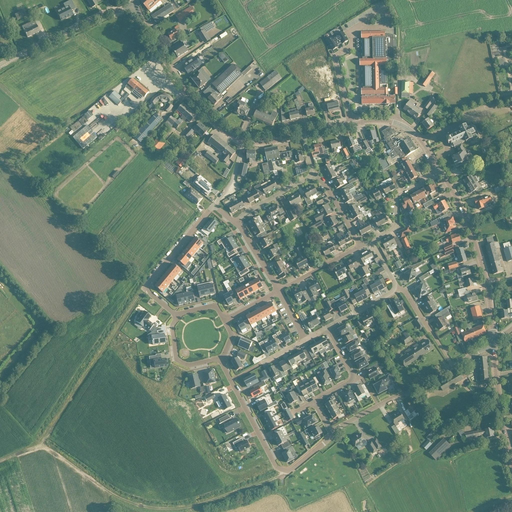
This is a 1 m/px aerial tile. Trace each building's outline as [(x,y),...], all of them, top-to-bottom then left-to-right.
[(65,8),(57,12),(61,21),(73,15),(71,11),(75,8),(71,0),(63,4),(65,8)] [(101,0),(86,0),(92,8),(103,1),(101,0)] [(156,5),(152,0),(143,0),(141,2),(149,11),(156,5)] [(19,13),(15,15),(17,20),(26,16),(24,11),(21,12),(21,11),(25,9),(22,2),(16,5),(19,13)] [(28,10),(31,15),(44,9),(42,4),(28,10)] [(171,4),(164,8),(168,15),(175,11),(171,4)] [(190,7),(176,15),(177,18),(179,21),(194,13),(190,7)] [(164,8),(155,13),(151,16),(156,23),(168,15),(164,8)] [(24,31),(25,33),(27,37),(40,31),(36,25),(24,31)] [(179,28),(172,32),(168,34),(171,40),(179,36),(177,32),(181,31),(179,28)] [(230,29),(216,39),(219,43),(224,40),(225,40),(233,34),(230,29)] [(198,34),(201,38),(207,35),(204,30),(198,34)] [(362,97),(362,100),(362,105),(384,104),(384,88),(380,88),(380,85),(387,85),(387,68),(380,69),(380,65),(387,65),(387,59),(394,59),(394,50),(393,37),(393,35),(385,35),(385,31),(361,32),(362,32),(362,38),(361,38),(362,38),(362,40),(361,40),(362,57),(363,59),(360,59),(360,60),(361,60),(361,65),(360,65),(360,66),(363,66),(363,67),(362,67),(362,87),(363,87),(363,89),(361,89),(362,89),(363,97),(362,97)] [(343,32),(335,37),(339,43),(342,42),(343,44),(348,40),(343,32)] [(339,43),(335,37),(328,42),(333,50),(338,47),(337,45),(339,43)] [(183,42),(172,49),(178,58),(188,51),(183,42)] [(219,56),(225,63),(229,60),(223,53),(219,56)] [(197,56),(183,66),(188,73),(202,64),(197,56)] [(212,84),(212,85),(204,93),(209,98),(214,94),(218,90),(221,94),(241,74),(233,65),(212,84)] [(200,73),(192,79),(200,88),(207,82),(203,77),(206,74),(202,69),(198,72),(200,73)] [(430,70),(425,76),(430,80),(435,74),(430,70)] [(265,79),(260,83),(266,91),(282,78),(276,71),(265,79)] [(126,87),(124,90),(129,95),(131,92),(134,89),(139,84),(133,78),(129,82),(128,84),(128,83),(125,86),(126,87)] [(401,97),(406,98),(410,98),(410,94),(412,94),(413,83),(402,82),(401,97)] [(139,84),(134,89),(138,92),(141,94),(144,97),(146,96),(149,92),(139,84)] [(337,85),(323,88),(329,113),(340,110),(337,100),(331,102),(328,94),(335,92),(337,100),(341,99),(338,89),(337,85)] [(384,88),(384,104),(384,105),(386,106),(388,106),(389,105),(390,104),(395,104),(395,96),(387,97),(387,95),(388,95),(388,88),(384,88)] [(220,100),(223,97),(220,94),(221,94),(218,90),(214,94),(209,98),(208,99),(215,105),(220,100)] [(115,91),(109,97),(119,106),(122,102),(119,99),(121,97),(115,91)] [(151,101),(150,103),(154,105),(155,104),(156,103),(157,102),(158,101),(159,100),(161,100),(161,101),(161,102),(162,102),(163,103),(164,103),(165,103),(166,102),(167,102),(168,102),(168,103),(171,102),(171,101),(172,100),(173,101),(173,100),(172,99),(171,98),(170,97),(169,96),(168,95),(167,95),(165,95),(164,94),(162,95),(160,95),(159,95),(157,96),(156,97),(154,98),(153,99),(152,100),(151,101)] [(128,95),(123,101),(127,105),(133,99),(128,95)] [(300,95),(296,96),(297,99),(300,107),(305,105),(300,95)] [(432,96),(424,107),(427,109),(435,99),(432,96)] [(239,100),(239,101),(233,112),(240,115),(241,114),(243,116),(246,117),(250,109),(244,107),(245,104),(245,103),(239,100)] [(410,100),(407,105),(404,109),(410,114),(415,108),(415,107),(412,105),(414,103),(410,100)] [(183,103),(180,107),(177,110),(183,115),(183,116),(189,109),(183,103)] [(306,110),(306,111),(307,116),(315,114),(312,103),(308,104),(309,109),(306,110)] [(433,104),(425,114),(429,116),(437,107),(433,104)] [(415,108),(410,114),(416,119),(421,112),(419,111),(420,109),(416,106),(415,107),(415,108)] [(183,116),(183,115),(181,118),(185,121),(187,119),(190,122),(197,115),(189,109),(183,116)] [(291,120),(289,114),(286,115),(284,109),(281,110),(282,122),(291,120)] [(297,109),(289,111),(289,114),(291,120),(300,118),(298,112),(297,109)] [(257,110),(255,113),(253,118),(272,126),(276,118),(275,118),(278,114),(273,111),(270,116),(257,110)] [(156,114),(135,137),(141,142),(162,119),(156,114)] [(167,121),(173,126),(178,121),(172,116),(167,121)] [(178,121),(173,126),(176,128),(183,121),(180,118),(178,121)] [(428,119),(426,120),(422,123),(427,130),(438,122),(436,120),(432,123),(428,119)] [(200,123),(197,127),(194,130),(196,132),(197,131),(202,136),(208,130),(200,123)] [(457,147),(459,153),(464,150),(461,144),(465,141),(466,142),(467,141),(468,142),(471,140),(471,139),(472,139),(473,140),(479,137),(476,132),(475,132),(476,130),(475,128),(472,126),(470,123),(466,125),(465,123),(462,124),(463,125),(461,126),(461,127),(460,128),(460,127),(459,128),(459,129),(456,130),(452,132),(452,131),(452,132),(448,134),(448,133),(448,134),(446,135),(446,136),(447,138),(448,138),(449,139),(447,140),(449,144),(450,143),(451,144),(450,146),(451,147),(452,147),(454,147),(455,147),(455,148),(457,147)] [(484,124),(479,126),(479,127),(481,132),(490,128),(489,126),(485,128),(484,124)] [(381,132),(384,136),(385,137),(383,138),(387,144),(390,148),(390,149),(391,150),(390,150),(391,151),(388,153),(389,156),(389,157),(385,159),(390,166),(397,162),(417,149),(409,137),(407,136),(405,137),(402,133),(398,135),(396,132),(394,134),(390,127),(381,132)] [(185,134),(183,137),(188,142),(193,136),(191,134),(193,131),(190,129),(185,134)] [(376,136),(374,131),(371,132),(371,131),(368,132),(368,133),(367,133),(369,140),(366,141),(370,148),(371,150),(373,149),(372,145),(371,144),(370,141),(374,140),(374,143),(379,141),(378,138),(377,139),(376,136)] [(211,139),(208,142),(212,144),(218,149),(222,153),(225,156),(222,160),(226,163),(230,159),(236,152),(214,135),(211,139)] [(160,136),(149,147),(156,153),(166,142),(160,136)] [(352,138),(347,140),(349,145),(353,154),(357,153),(358,152),(358,151),(361,150),(360,146),(359,146),(358,145),(356,140),(354,141),(352,138)] [(330,142),(332,147),(332,149),(333,153),(336,152),(335,148),(341,147),(340,140),(330,142)] [(370,148),(366,141),(361,143),(365,151),(370,148)] [(325,155),(323,150),(325,149),(325,147),(322,147),(321,144),(314,146),(315,149),(311,150),(313,157),(323,155),(325,155)] [(265,150),(266,155),(268,163),(270,172),(274,170),(272,162),(275,161),(280,160),(279,154),(277,147),(265,150)] [(346,148),(342,150),(345,157),(347,159),(352,156),(351,154),(349,155),(346,148)] [(464,150),(459,153),(460,154),(452,157),(455,163),(454,165),(455,167),(457,168),(468,163),(470,162),(468,157),(465,151),(464,150)] [(205,155),(207,157),(213,161),(216,163),(219,159),(208,151),(205,155)] [(247,151),(247,156),(247,159),(247,164),(252,163),(252,161),(256,161),(256,159),(256,151),(247,151)] [(294,153),(295,158),(296,160),(294,160),(294,163),(296,163),(304,161),(301,151),(294,153)] [(182,155),(176,163),(180,167),(187,159),(182,155)] [(405,158),(397,162),(400,168),(403,167),(404,168),(400,170),(401,172),(412,166),(409,161),(408,161),(405,158)] [(248,165),(241,163),(238,175),(246,177),(248,165)] [(322,168),(326,174),(333,170),(330,164),(322,168)] [(389,168),(394,176),(398,174),(393,166),(389,168)] [(412,166),(401,172),(402,174),(406,172),(407,175),(415,171),(412,166)] [(215,183),(218,185),(221,181),(219,179),(221,176),(211,167),(208,171),(210,172),(206,177),(215,184),(215,183)] [(333,170),(326,174),(329,180),(337,176),(333,170)] [(407,175),(402,179),(402,180),(405,179),(406,180),(409,178),(412,183),(417,181),(415,178),(417,177),(415,171),(407,175)] [(200,180),(195,185),(199,189),(201,187),(204,190),(203,192),(208,196),(211,191),(212,189),(210,187),(212,185),(200,175),(198,178),(200,180)] [(336,189),(340,187),(344,185),(343,182),(344,181),(343,181),(345,180),(343,175),(337,178),(339,180),(333,183),(336,189)] [(471,176),(464,180),(469,189),(478,184),(477,182),(478,181),(475,176),(472,178),(471,176)] [(392,181),(387,184),(391,191),(396,189),(394,185),(397,184),(394,179),(393,178),(391,179),(392,181)] [(270,180),(267,182),(272,191),(278,187),(274,180),(271,182),(270,180)] [(378,186),(379,188),(381,192),(384,191),(386,194),(391,191),(387,184),(385,180),(381,182),(382,184),(378,186)] [(267,182),(261,185),(261,186),(262,187),(261,187),(263,190),(264,191),(265,194),(272,191),(267,182)] [(340,193),(343,198),(351,194),(349,191),(354,188),(352,183),(346,187),(347,189),(340,193)] [(469,189),(468,190),(471,193),(478,189),(480,187),(478,184),(469,189)] [(313,185),(308,188),(313,196),(316,195),(317,197),(321,195),(319,192),(317,193),(313,185)] [(426,189),(424,190),(428,196),(429,194),(430,195),(431,194),(434,193),(436,192),(435,190),(437,189),(435,185),(432,186),(432,185),(431,186),(427,188),(426,189)] [(494,189),(496,193),(504,190),(502,185),(494,189)] [(191,188),(185,195),(190,200),(192,201),(193,201),(197,205),(202,198),(196,193),(191,188)] [(305,200),(307,204),(308,206),(312,204),(309,198),(313,196),(308,188),(303,191),(307,198),(305,200)] [(374,190),(369,192),(370,196),(373,195),(376,201),(382,197),(378,189),(374,191),(374,190)] [(424,189),(419,191),(423,199),(428,196),(424,190),(424,189)] [(256,190),(251,193),(255,201),(260,198),(256,190)] [(419,191),(415,194),(419,201),(423,199),(419,191)] [(351,194),(343,198),(345,203),(353,199),(354,202),(358,200),(363,197),(361,194),(358,195),(358,194),(356,195),(354,192),(351,194)] [(246,196),(247,199),(250,203),(255,201),(251,193),(246,196)] [(292,208),(296,206),(295,205),(302,202),(298,194),(288,199),(292,208)] [(415,194),(410,196),(413,201),(414,204),(419,201),(415,194)] [(490,196),(479,199),(475,201),(476,205),(477,204),(479,210),(484,208),(483,204),(492,201),(490,196)] [(404,210),(405,209),(406,212),(408,210),(408,211),(414,208),(408,197),(403,200),(404,202),(401,204),(404,210)] [(241,199),(234,202),(238,210),(244,206),(241,199)] [(433,199),(423,205),(425,208),(432,205),(432,206),(434,205),(434,204),(435,203),(433,199)] [(449,209),(445,201),(440,203),(438,204),(437,203),(432,206),(435,210),(435,209),(438,215),(449,209)] [(228,206),(229,209),(232,213),(238,210),(234,202),(228,206)] [(348,209),(351,214),(359,210),(358,207),(360,206),(358,203),(348,209)] [(277,204),(271,207),(276,216),(279,214),(281,217),(285,214),(281,206),(282,208),(279,209),(277,204)] [(316,222),(320,220),(327,216),(332,214),(330,211),(331,210),(328,204),(323,206),(319,209),(321,213),(314,217),(316,222)] [(268,213),(265,214),(265,215),(267,218),(269,222),(270,223),(274,220),(273,217),(276,216),(271,207),(266,210),(268,213)] [(359,210),(351,214),(354,219),(363,214),(366,212),(363,207),(359,210)] [(287,212),(291,221),(298,218),(293,209),(287,212)] [(249,225),(253,231),(264,225),(263,222),(259,224),(258,221),(259,221),(257,218),(265,213),(264,213),(257,217),(251,220),(252,224),(249,225)] [(379,213),(377,214),(383,225),(389,222),(385,215),(381,217),(379,213)] [(377,214),(375,215),(378,219),(374,221),(378,228),(383,225),(377,214)] [(335,217),(330,219),(323,223),(325,226),(328,224),(330,228),(338,223),(335,217)] [(440,218),(431,222),(432,226),(441,222),(443,227),(444,227),(446,232),(451,231),(450,229),(455,228),(454,223),(455,223),(454,222),(455,221),(454,219),(453,219),(453,218),(445,220),(441,221),(440,218)] [(218,223),(212,219),(202,231),(207,236),(210,232),(209,232),(213,226),(214,227),(218,223)] [(320,220),(316,222),(308,227),(310,231),(322,224),(320,220)] [(363,220),(361,221),(367,232),(372,229),(369,223),(365,225),(363,220)] [(367,232),(361,221),(359,223),(361,227),(358,229),(362,235),(367,232)] [(264,225),(253,231),(256,237),(261,234),(263,237),(265,236),(266,235),(264,231),(264,232),(262,229),(265,227),(264,225)] [(401,238),(412,232),(409,227),(398,232),(401,238)] [(273,231),(266,235),(265,236),(266,239),(259,243),(263,249),(272,244),(271,241),(276,238),(273,231)] [(342,232),(340,233),(346,244),(351,241),(349,237),(351,236),(350,233),(344,236),(342,232)] [(340,233),(337,235),(339,239),(337,240),(341,247),(346,244),(340,233)] [(451,237),(441,240),(442,242),(443,243),(447,242),(452,241),(453,243),(460,241),(459,235),(456,236),(456,234),(451,236),(451,237)] [(392,236),(387,239),(391,247),(393,245),(394,247),(397,246),(392,236)] [(196,237),(192,242),(200,248),(203,244),(205,245),(207,243),(206,242),(202,239),(200,237),(198,239),(197,239),(196,237)] [(225,249),(227,248),(235,242),(232,237),(228,240),(226,237),(217,242),(219,245),(222,244),(225,249)] [(391,247),(387,239),(381,241),(386,249),(391,247)] [(327,241),(325,242),(331,253),(336,250),(333,245),(336,244),(334,241),(333,240),(331,241),(328,243),(327,241)] [(192,242),(188,246),(196,253),(200,248),(192,242)] [(227,248),(230,253),(227,254),(229,258),(238,253),(236,249),(238,248),(235,242),(227,248)] [(322,249),(321,248),(317,250),(320,255),(324,253),(325,256),(331,253),(325,242),(323,243),(325,248),(322,249)] [(444,251),(444,252),(452,248),(453,248),(451,243),(443,247),(445,251),(444,251)] [(485,245),(489,259),(498,257),(494,243),(485,245)] [(270,260),(274,258),(277,256),(277,255),(280,254),(280,253),(279,251),(275,245),(272,247),(273,250),(266,254),(270,260)] [(188,246),(185,251),(192,257),(196,253),(188,246)] [(511,246),(503,249),(505,255),(511,252),(511,246)] [(300,248),(295,250),(299,258),(295,261),(300,270),(306,266),(309,264),(309,265),(304,255),(300,248)] [(457,253),(454,254),(455,258),(458,257),(465,255),(463,248),(458,250),(456,250),(457,253)] [(370,250),(364,253),(369,261),(371,260),(372,262),(375,260),(377,264),(380,262),(376,255),(373,256),(370,250)] [(185,251),(181,255),(189,262),(192,257),(185,251)] [(359,256),(362,260),(365,266),(367,264),(366,262),(369,261),(364,253),(359,256)] [(181,255),(177,260),(185,266),(189,262),(181,255)] [(235,262),(238,267),(247,261),(243,256),(241,258),(239,255),(230,260),(232,263),(235,262)] [(465,255),(458,257),(459,261),(460,263),(462,263),(467,261),(465,255)] [(498,257),(489,259),(493,275),(502,272),(498,257)] [(275,266),(274,266),(276,270),(284,266),(282,261),(281,261),(279,259),(277,260),(279,262),(275,265),(275,266)] [(347,263),(349,267),(351,270),(355,268),(355,269),(358,267),(354,259),(347,263)] [(247,261),(238,267),(241,272),(239,274),(241,277),(249,272),(248,269),(250,267),(247,261)] [(456,262),(448,264),(449,270),(455,268),(458,267),(457,264),(456,262)] [(417,276),(413,271),(422,265),(420,263),(411,267),(411,266),(404,268),(407,272),(405,274),(407,277),(406,278),(408,281),(409,280),(409,281),(417,276)] [(174,264),(170,269),(178,275),(181,270),(174,264)] [(333,270),(336,274),(338,278),(346,273),(342,265),(333,270)] [(284,266),(276,270),(277,270),(276,271),(277,274),(278,273),(278,274),(279,273),(280,275),(281,274),(283,278),(291,274),(288,268),(286,269),(284,266)] [(366,267),(362,268),(366,275),(368,277),(371,276),(370,274),(366,267)] [(469,268),(462,270),(462,269),(457,270),(458,273),(457,274),(459,280),(460,279),(464,278),(463,277),(471,274),(469,268)] [(170,269),(166,273),(174,279),(178,275),(170,269)] [(350,272),(346,274),(351,283),(354,281),(350,272)] [(166,273),(163,277),(170,284),(174,279),(166,273)] [(380,281),(375,284),(379,291),(384,289),(382,284),(385,283),(381,275),(378,277),(380,281)] [(163,277),(159,282),(167,288),(170,284),(163,277)] [(258,279),(254,281),(258,290),(263,287),(258,279)] [(472,279),(467,280),(466,280),(466,281),(458,282),(459,286),(467,284),(468,288),(473,286),(472,279)] [(254,281),(249,284),(254,292),(258,290),(254,281)] [(310,290),(306,292),(310,299),(311,300),(313,304),(315,303),(313,299),(312,299),(311,298),(316,295),(314,292),(320,289),(316,281),(309,284),(308,284),(307,284),(310,290)] [(364,290),(359,293),(363,300),(368,298),(369,297),(368,297),(366,293),(369,291),(367,288),(363,281),(360,282),(364,290)] [(159,282),(155,286),(163,293),(167,288),(159,282)] [(424,284),(423,282),(418,285),(420,287),(416,289),(417,292),(416,293),(420,298),(424,296),(423,295),(428,292),(425,288),(428,287),(425,283),(424,284)] [(249,284),(245,286),(249,295),(254,292),(249,284)] [(370,287),(372,290),(374,295),(375,294),(379,291),(375,284),(370,287)] [(245,286),(240,288),(245,297),(249,295),(245,286)] [(234,303),(231,296),(233,294),(230,288),(227,290),(228,292),(223,295),(229,306),(234,303)] [(240,288),(236,291),(238,296),(240,300),(245,297),(240,288)] [(293,292),(295,296),(298,301),(301,299),(303,302),(310,299),(306,292),(303,294),(299,288),(293,292)] [(186,291),(187,293),(189,302),(195,301),(192,289),(186,291)] [(354,296),(350,298),(353,305),(358,302),(358,303),(359,303),(363,300),(359,293),(354,296)] [(475,293),(471,294),(466,295),(468,302),(477,300),(475,293)] [(184,304),(182,294),(176,295),(179,305),(184,304)] [(431,296),(429,297),(424,300),(427,304),(424,305),(430,314),(438,309),(432,300),(433,300),(431,296)] [(326,303),(325,303),(330,311),(334,309),(333,309),(334,309),(330,302),(328,299),(325,301),(326,303)] [(334,300),(330,302),(334,309),(338,307),(341,313),(348,309),(344,301),(340,303),(338,300),(335,302),(334,300)] [(393,309),(390,311),(394,318),(397,317),(396,314),(404,310),(398,300),(390,304),(393,309)] [(272,303),(266,306),(271,314),(276,312),(272,303)] [(266,306),(261,308),(266,317),(271,314),(266,306)] [(479,306),(471,309),(474,321),(482,318),(479,306)] [(261,308),(256,311),(261,320),(266,317),(261,308)] [(443,317),(435,322),(437,324),(436,325),(440,330),(447,325),(445,322),(446,321),(444,319),(451,315),(446,308),(440,312),(443,317)] [(323,316),(323,317),(325,320),(326,321),(332,318),(330,313),(328,310),(321,313),(323,316)] [(511,313),(508,314),(508,310),(500,311),(501,319),(511,317),(511,313)] [(136,321),(143,327),(143,326),(149,330),(149,331),(154,325),(154,324),(153,325),(148,320),(151,317),(151,316),(144,311),(141,314),(139,313),(137,317),(139,318),(136,321)] [(256,311),(251,314),(256,323),(261,320),(256,311)] [(301,314),(300,311),(297,313),(299,316),(304,326),(308,324),(311,329),(312,328),(320,323),(317,317),(314,318),(313,317),(308,320),(303,313),(301,314)] [(251,314),(246,317),(251,325),(256,323),(251,314)] [(362,320),(365,326),(374,321),(371,315),(362,320)] [(418,318),(415,320),(414,321),(420,330),(424,327),(418,318)] [(247,320),(244,322),(242,319),(236,322),(241,331),(246,328),(248,331),(252,329),(247,320)] [(461,334),(463,338),(465,342),(476,337),(472,329),(470,323),(467,325),(469,330),(461,334)] [(348,329),(346,325),(338,330),(338,331),(337,331),(339,334),(340,334),(341,336),(346,334),(353,330),(351,327),(348,329)] [(483,325),(472,329),(476,337),(486,333),(483,325)] [(353,330),(346,334),(348,336),(343,339),(343,340),(342,341),(344,344),(345,343),(346,344),(354,339),(353,336),(355,335),(353,330)] [(287,332),(282,335),(280,331),(276,333),(282,343),(285,341),(286,344),(292,341),(287,332)] [(406,332),(403,334),(405,336),(409,342),(412,339),(406,332)] [(161,334),(150,336),(151,345),(163,343),(161,334)] [(269,342),(274,350),(279,348),(277,345),(281,343),(276,334),(272,336),(274,339),(269,342)] [(252,343),(241,338),(238,346),(249,351),(252,343)] [(325,338),(320,341),(324,349),(329,347),(331,350),(334,349),(331,343),(329,344),(325,338)] [(352,343),(350,345),(347,346),(347,348),(346,348),(348,351),(349,351),(350,352),(355,349),(359,347),(357,344),(360,342),(358,339),(351,342),(352,343)] [(420,342),(417,344),(419,345),(425,354),(433,348),(428,340),(422,344),(420,342)] [(320,341),(315,344),(319,352),(324,349),(320,341)] [(269,353),(274,350),(269,342),(264,345),(263,342),(259,344),(264,353),(267,351),(269,353)] [(146,344),(139,344),(139,354),(147,353),(146,344)] [(315,344),(310,347),(311,349),(308,351),(313,359),(316,358),(314,355),(319,352),(315,344)] [(406,355),(400,359),(405,367),(425,354),(419,345),(417,344),(404,352),(406,355)] [(362,346),(359,347),(355,349),(357,352),(351,354),(352,356),(351,356),(353,359),(354,359),(354,360),(358,358),(363,355),(361,352),(364,350),(362,346)] [(303,350),(298,353),(302,361),(307,359),(309,361),(311,360),(308,354),(306,356),(303,350)] [(237,359),(232,361),(237,371),(243,367),(239,360),(240,357),(244,359),(246,355),(239,352),(237,356),(238,356),(237,359)] [(298,353),(292,356),(297,364),(302,361),(298,353)] [(366,354),(363,355),(358,358),(359,361),(356,363),(360,370),(368,365),(366,361),(367,361),(368,360),(368,359),(368,358),(366,354)] [(154,363),(154,368),(166,367),(165,359),(157,360),(156,360),(156,356),(149,357),(150,364),(154,363)] [(297,364),(292,356),(287,359),(292,367),(292,368),(293,370),(298,367),(297,364)] [(487,357),(478,358),(480,381),(489,380),(487,357)] [(282,369),(279,370),(283,377),(286,376),(284,372),(289,369),(285,360),(279,363),(282,369)] [(373,369),(367,373),(370,379),(379,374),(376,369),(382,366),(380,363),(379,361),(371,366),(373,369)] [(323,363),(326,368),(330,377),(331,378),(334,377),(335,380),(336,379),(336,380),(338,378),(339,378),(341,376),(338,371),(339,371),(337,367),(331,370),(326,362),(323,363)] [(322,375),(319,377),(324,385),(327,384),(327,385),(329,384),(329,383),(330,382),(327,377),(329,375),(330,377),(326,368),(323,363),(320,365),(322,370),(320,371),(322,375)] [(270,369),(269,369),(275,381),(280,378),(280,379),(283,377),(279,370),(277,371),(274,366),(273,367),(272,366),(270,368),(270,369)] [(464,369),(459,372),(462,376),(463,379),(468,376),(464,369)] [(212,370),(203,372),(206,383),(215,381),(212,370)] [(391,377),(393,376),(391,372),(375,381),(377,384),(374,386),(379,394),(387,390),(387,389),(390,388),(387,382),(392,380),(391,377)] [(459,372),(439,384),(443,391),(463,379),(462,376),(459,372)] [(200,386),(197,375),(189,377),(192,388),(200,386)] [(253,375),(244,379),(248,387),(258,381),(256,378),(255,379),(253,375)] [(314,380),(309,383),(314,391),(319,389),(316,384),(319,383),(316,377),(313,378),(314,380)] [(255,389),(250,391),(253,397),(256,396),(257,398),(263,394),(260,388),(266,385),(264,381),(262,382),(254,387),(255,389)] [(303,383),(304,386),(309,394),(314,391),(309,383),(308,381),(303,383)] [(360,385),(354,388),(357,392),(354,394),(359,402),(362,400),(360,396),(365,393),(367,398),(371,396),(366,389),(364,390),(360,385)] [(297,391),(293,386),(291,387),(293,392),(287,396),(286,395),(287,394),(283,387),(279,389),(285,399),(287,398),(291,404),(298,400),(294,393),(297,391)] [(309,394),(304,386),(299,389),(298,387),(295,388),(299,394),(301,392),(304,397),(309,394)] [(344,397),(341,399),(344,404),(345,406),(349,405),(348,403),(355,399),(350,390),(349,391),(348,390),(345,392),(346,393),(343,394),(344,397)] [(261,402),(257,404),(260,411),(267,407),(268,410),(270,409),(278,405),(276,401),(273,403),(270,398),(271,398),(269,394),(260,399),(261,402)] [(225,395),(218,398),(224,410),(231,407),(225,395)] [(325,404),(328,409),(336,405),(333,400),(335,399),(334,396),(328,399),(329,402),(325,404)] [(411,402),(405,406),(411,414),(417,410),(411,402)] [(336,405),(328,409),(331,414),(339,410),(336,405)] [(265,415),(263,416),(265,421),(274,416),(270,409),(268,410),(264,412),(265,415)] [(339,410),(331,414),(333,419),(338,417),(339,419),(345,416),(343,414),(341,415),(339,410)] [(390,417),(392,421),(395,425),(391,427),(396,435),(400,433),(395,425),(405,419),(400,412),(394,416),(393,415),(390,417)] [(236,419),(232,421),(230,418),(230,419),(228,415),(219,419),(221,423),(223,422),(229,433),(240,427),(239,424),(239,423),(238,423),(236,419)] [(297,424),(302,422),(302,423),(305,421),(308,427),(316,422),(315,419),(316,419),(314,416),(313,416),(312,415),(307,418),(306,415),(295,421),(297,425),(298,425),(297,424)] [(268,426),(277,422),(274,416),(265,421),(268,426)] [(271,431),(279,426),(277,422),(268,426),(271,431)] [(381,423),(377,425),(378,427),(375,429),(379,436),(380,435),(381,437),(385,434),(384,433),(389,430),(384,423),(382,424),(381,423)] [(314,426),(304,431),(306,434),(308,433),(310,436),(313,434),(314,438),(315,437),(316,438),(319,436),(318,435),(319,435),(320,435),(322,433),(320,429),(319,429),(319,428),(319,427),(316,428),(314,426)] [(467,439),(469,438),(474,437),(481,435),(481,436),(482,436),(483,441),(486,440),(487,440),(487,438),(494,436),(493,428),(464,434),(467,439)] [(284,436),(282,431),(273,435),(276,441),(284,436)] [(308,444),(306,439),(302,432),(298,434),(302,441),(305,446),(308,444)] [(351,439),(353,443),(352,443),(354,445),(356,447),(360,445),(361,446),(366,442),(361,434),(358,436),(358,435),(351,439)] [(281,445),(287,441),(284,436),(276,441),(278,446),(281,445)] [(241,439),(233,443),(236,448),(238,447),(241,452),(251,447),(247,440),(243,442),(241,439)] [(376,439),(368,445),(373,453),(377,451),(377,450),(381,447),(376,439)] [(429,453),(436,461),(451,446),(444,439),(429,453)] [(289,440),(287,441),(281,445),(283,449),(291,445),(292,445),(289,440)] [(428,441),(423,447),(426,450),(432,444),(428,441)] [(291,445),(283,449),(285,452),(283,454),(287,463),(294,459),(291,453),(294,452),(291,445)]
